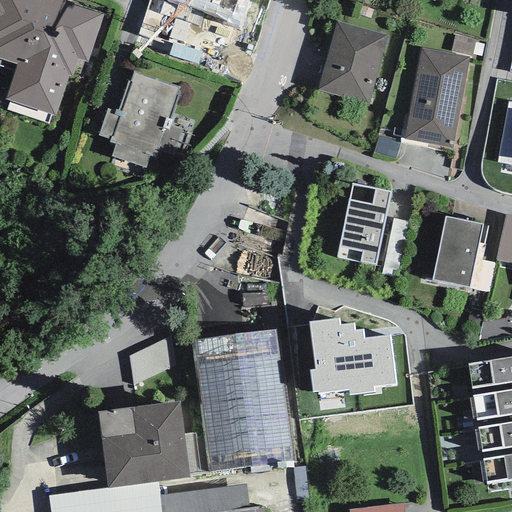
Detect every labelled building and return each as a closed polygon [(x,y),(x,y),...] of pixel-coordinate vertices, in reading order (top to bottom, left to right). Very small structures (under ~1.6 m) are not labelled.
[(103,12),(65,0),(0,0),(0,64),(14,70),(5,98),(10,99),(6,109),(47,123),(51,112),(55,114),(68,75),(72,76),(78,58),(87,61),(103,12)] [(387,35),(337,21),(318,89),(368,103),(387,35)] [(468,56),(421,47),(404,138),(450,147),(468,56)] [(179,88),(134,72),(123,68),(98,137),(115,143),(111,156),(146,168),(151,155),(156,157),(159,149),(172,154),(181,129),(169,124),(171,119),(168,118),(179,88)] [(511,100),(506,99),(499,139),(511,141),(511,100)] [(377,150),(396,154),(400,135),(381,130),(377,150)] [(390,191),(352,183),(337,257),(375,265),(390,191)] [(511,216),(505,214),(495,259),(511,262),(511,216)] [(482,223),(445,215),(431,280),(469,287),(482,223)] [(355,322),(354,306),(309,308),(309,315),(347,314),(347,328),(341,328),(341,330),(310,331),(312,386),(331,386),(330,373),(358,372),(357,361),(371,361),(371,335),(379,334),(379,349),(388,349),(387,321),(355,322)] [(277,327),(191,338),(209,472),(294,461),(277,327)] [(511,356),(467,363),(471,388),(511,381),(511,356)] [(511,389),(473,395),(476,418),(511,413),(511,389)] [(48,494),(50,511),(220,511),(249,508),(246,484),(159,495),(158,481),(191,475),(181,400),(100,410),(107,488),(48,494)] [(511,422),(478,427),(481,450),(511,446),(511,422)] [(511,454),(484,459),(488,483),(511,479),(511,454)]
